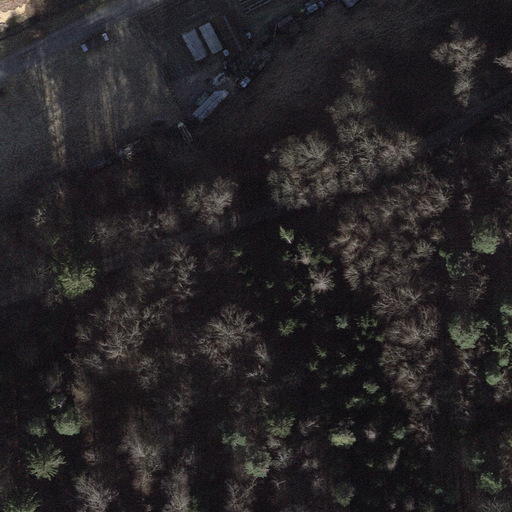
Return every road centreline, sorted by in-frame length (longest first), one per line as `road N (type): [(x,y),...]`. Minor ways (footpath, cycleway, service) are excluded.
road 1 (track): [(511,91),(427,146),(333,188),(0,294)]
road 2 (residential): [(0,75),(146,0)]
